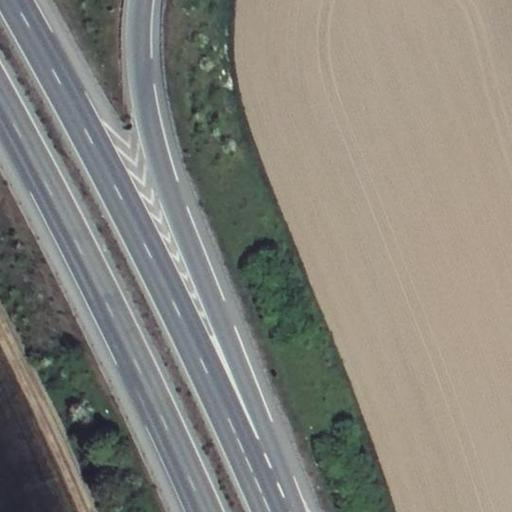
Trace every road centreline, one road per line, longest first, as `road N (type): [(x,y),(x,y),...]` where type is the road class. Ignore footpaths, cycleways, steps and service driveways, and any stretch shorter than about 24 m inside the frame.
road 1 (trunk): [(246,460),(118,195),(11,0)]
road 2 (trunk): [(246,460),(261,420),(155,153),(139,74),(140,0)]
road 3 (trunk): [(0,97),(204,511)]
road 4 (track): [(84,511),(0,329)]
